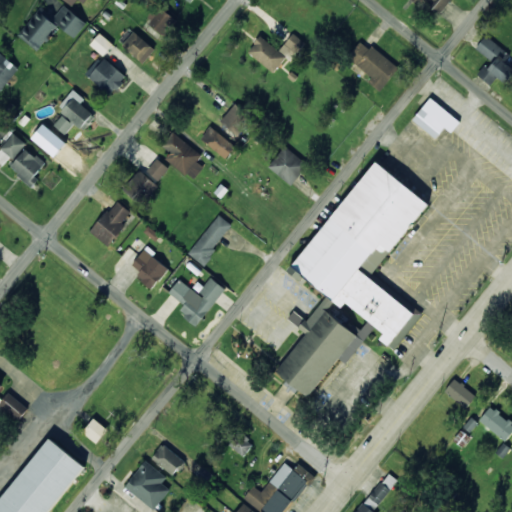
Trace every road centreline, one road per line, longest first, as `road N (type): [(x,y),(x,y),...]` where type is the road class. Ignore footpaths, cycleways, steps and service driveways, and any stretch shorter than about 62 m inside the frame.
road 1 (residential): [(72,511),(486,0)]
road 2 (residential): [(347,481),(0,199)]
road 3 (residential): [(0,291),(236,0)]
road 4 (secondary): [(322,511),(511,277)]
road 5 (residential): [(511,117),(369,0)]
